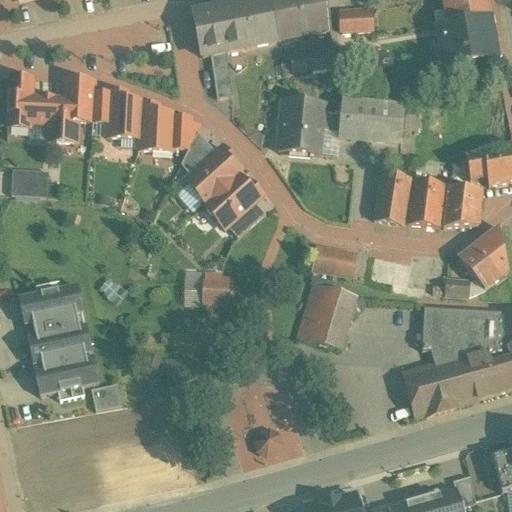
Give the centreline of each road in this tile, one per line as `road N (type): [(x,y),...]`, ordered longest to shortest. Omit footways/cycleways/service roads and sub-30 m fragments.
road 1 (residential): [(511,216),(459,252),(336,238),(306,224),(211,120)]
road 2 (tertiary): [(187,511),(511,422)]
road 3 (residential): [(211,120),(145,93),(21,65),(0,41)]
road 4 (residential): [(192,4),(0,41)]
